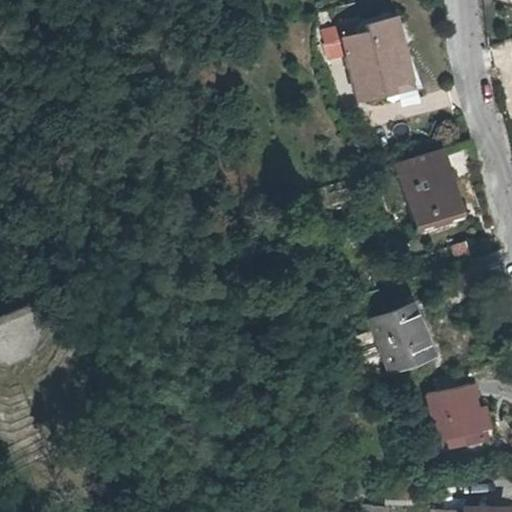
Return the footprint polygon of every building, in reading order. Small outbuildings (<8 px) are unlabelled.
[(383,36),(381,31),(374,14),(339,26),(349,57),(373,49),(369,40),(383,36)] [(369,40),(373,49),(388,92),(416,83),(414,75),(431,69),(414,19),(381,31),(383,36),(369,40)] [(474,160),(471,153),(467,140),(395,162),(414,230),(458,216),(446,170),(474,160)] [(395,364),(439,349),(423,299),(378,313),(381,323),(354,332),(361,353),(388,343),(395,364)] [(473,392),(433,387),(426,430),(467,436),(473,392)] [(511,511),(511,498),(470,504),(471,511),(511,511)]
